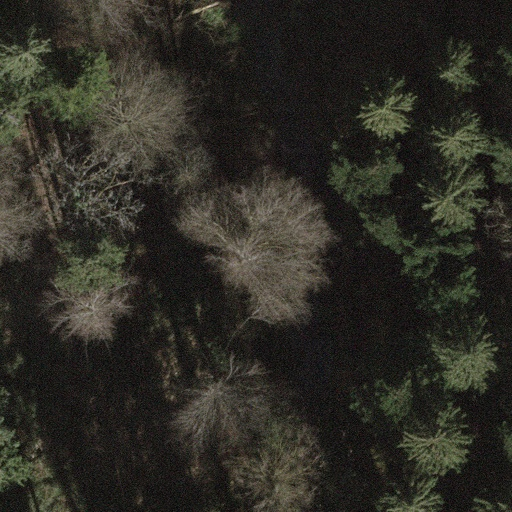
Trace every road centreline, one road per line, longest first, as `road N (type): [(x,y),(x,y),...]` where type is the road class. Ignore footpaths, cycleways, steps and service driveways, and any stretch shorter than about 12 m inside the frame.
road 1 (track): [(121,0),(173,241)]
road 2 (track): [(478,0),(479,154)]
